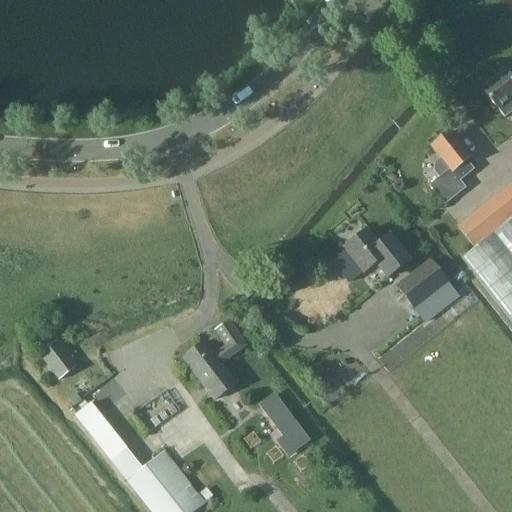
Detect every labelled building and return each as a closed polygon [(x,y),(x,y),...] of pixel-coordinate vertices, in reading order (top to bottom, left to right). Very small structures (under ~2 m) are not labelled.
[(479,86),(482,89),(480,91),(497,112),(504,119),(511,112),(511,83),(504,72),(492,81),(489,78),(479,86)] [(468,159),(449,134),(431,148),(441,160),(435,165),(434,172),(439,178),(428,187),(443,207),(465,190),(459,182),(473,171),(465,161),(468,159)] [(473,250),(511,218),(511,188),(510,185),(456,228),(473,250)] [(511,325),(511,218),(473,250),(460,260),(511,325)] [(408,263),(407,262),(409,261),(399,249),(398,250),(397,249),(398,248),(390,237),(389,238),(388,237),(377,246),(366,231),(343,250),(365,276),(376,267),(387,281),(408,263)] [(413,311),(447,284),(448,283),(430,261),(395,288),(413,311)] [(240,337),(229,321),(214,333),(225,348),(240,337)] [(54,342),(38,356),(57,378),(73,363),(54,342)] [(235,385),(204,344),(183,361),(214,402),(235,385)] [(125,480),(140,468),(91,405),(75,417),(125,480)] [(127,483),(149,511),(194,511),(204,504),(164,453),(127,483)]
